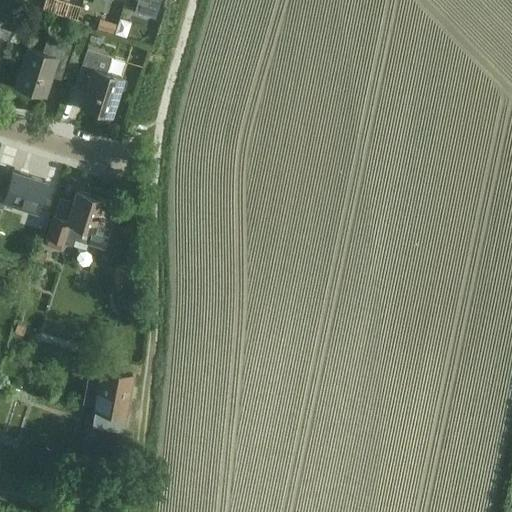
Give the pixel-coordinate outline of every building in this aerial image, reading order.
[(4,0),(0,11),(0,20),(13,24),(19,5),(4,0)] [(135,0),(133,9),(153,16),(158,0),(135,0)] [(124,29),(127,16),(115,13),(113,19),(96,15),(95,22),(124,29)] [(9,30),(0,27),(0,55),(1,56),(9,30)] [(63,67),(71,43),(47,35),(42,50),(27,45),(15,81),(42,90),(51,63),(63,67)] [(105,70),(110,55),(112,48),(88,41),(78,73),(89,77),(81,102),(109,111),(121,75),(105,70)] [(35,207),(44,179),(11,167),(7,179),(0,176),(0,204),(3,196),(35,207)] [(88,243),(92,228),(96,232),(101,233),(106,232),(111,217),(109,217),(114,201),(76,189),(66,217),(53,213),(46,233),(48,234),(45,245),(59,250),(61,242),(72,246),(74,239),(88,243)] [(132,372),(101,367),(93,408),(124,414),(132,372)] [(69,465),(93,472),(97,460),(73,452),(69,465)] [(69,486),(66,501),(76,502),(79,488),(69,486)]
